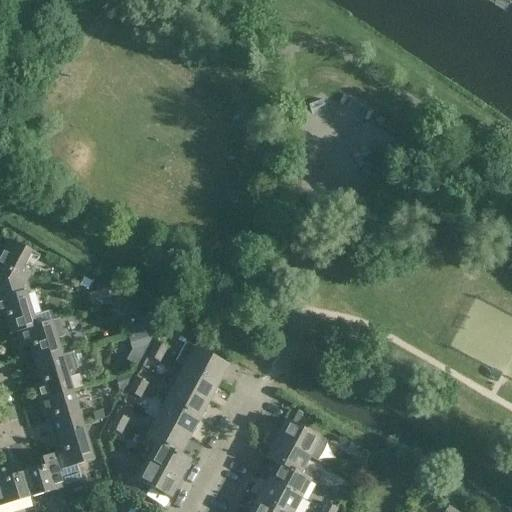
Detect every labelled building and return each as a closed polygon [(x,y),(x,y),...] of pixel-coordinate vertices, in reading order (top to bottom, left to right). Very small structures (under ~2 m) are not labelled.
[(30,272),(38,257),(38,258),(39,256),(8,239),(0,255),(0,298),(25,291),(25,293),(29,291),(26,281),(31,273),(30,272)] [(0,316),(4,316),(9,335),(16,333),(16,332),(35,326),(35,325),(25,293),(25,291),(0,298),(0,316)] [(103,291),(88,295),(92,307),(106,303),(103,291)] [(151,315),(135,320),(139,331),(155,326),(151,315)] [(35,364),(61,356),(56,339),(64,336),(59,318),(35,325),(35,326),(16,332),(16,333),(22,348),(29,345),(35,364)] [(166,348),(155,342),(151,348),(162,354),(166,348)] [(183,365),(217,384),(228,365),(193,346),(183,365)] [(151,348),(147,356),(158,362),(162,354),(151,348)] [(72,352),(61,356),(35,364),(41,382),(32,384),(37,401),(71,390),(67,377),(73,375),(77,368),(72,352)] [(173,383),(208,402),(217,384),(183,365),(173,383)] [(132,384),(143,390),(147,383),(136,377),(132,384)] [(164,401),(198,420),(208,402),(173,383),(164,401)] [(143,390),(132,384),(128,392),(139,398),(143,390)] [(50,415),(56,432),(82,425),(71,390),(37,401),(42,417),(50,415)] [(198,420),(164,401),(154,419),(188,438),(198,420)] [(112,420),(124,426),(128,419),(116,413),(112,420)] [(179,456),(179,455),(188,438),(154,419),(144,439),(154,444),(154,443),(179,456)] [(261,421),(257,429),(309,457),(319,438),(285,419),(279,430),(261,421)] [(124,426),(112,420),(108,428),(120,434),(124,426)] [(80,480),(75,465),(93,460),(82,425),(56,432),(61,451),(54,453),(59,470),(60,470),(65,485),(80,480)] [(299,475),(300,474),(309,457),(257,429),(252,437),(270,447),(264,458),(275,463),(276,462),(299,475)] [(144,461),(180,479),(190,460),(179,455),(179,456),(154,443),(154,444),(144,461)] [(22,472),(30,497),(65,486),(65,485),(60,470),(59,470),(54,453),(38,458),(40,466),(22,472)] [(180,479),(144,461),(135,478),(128,474),(124,483),(138,491),(142,484),(170,499),(180,479)] [(266,480),(300,498),(310,479),(300,474),(299,475),(276,462),(275,463),(266,480)] [(0,469),(0,506),(30,497),(22,472),(4,477),(2,469),(0,469)] [(292,511),(300,498),(266,480),(256,498),(282,511),(292,511)] [(248,511),(282,511),(256,498),(248,511)] [(320,511),(334,511),(336,509),(325,503),(320,511)]
